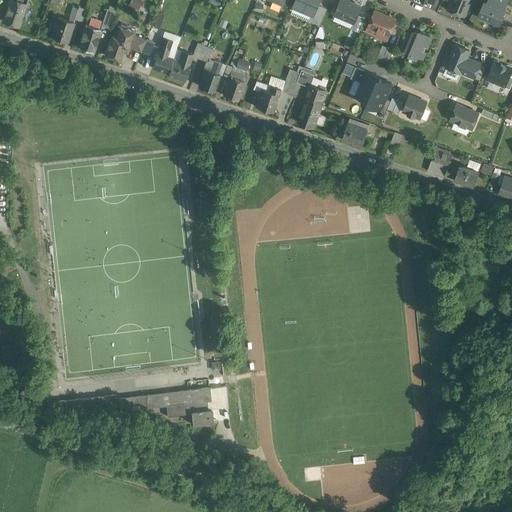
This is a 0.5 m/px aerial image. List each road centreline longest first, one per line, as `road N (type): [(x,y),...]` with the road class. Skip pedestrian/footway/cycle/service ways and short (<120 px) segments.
road 1 (tertiary): [(0,32),(511,207)]
road 2 (residential): [(0,426),(164,474),(240,511)]
